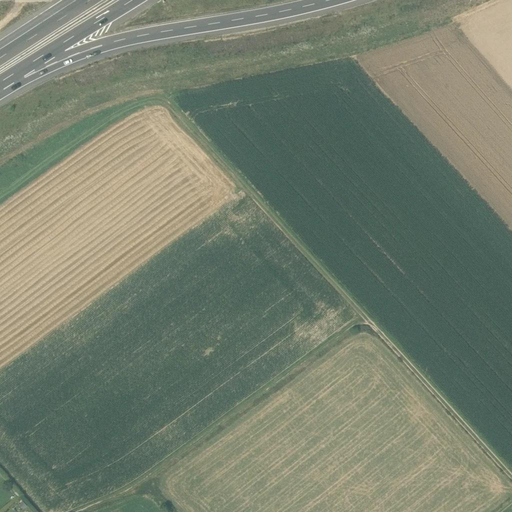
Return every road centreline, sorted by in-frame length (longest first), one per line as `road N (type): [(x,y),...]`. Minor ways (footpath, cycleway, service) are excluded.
road 1 (track): [(511,476),(164,101),(129,105),(0,196)]
road 2 (track): [(364,317),(131,489),(80,511)]
road 3 (motorway): [(19,70),(124,38),(325,0)]
road 4 (motorway): [(19,70),(130,0)]
